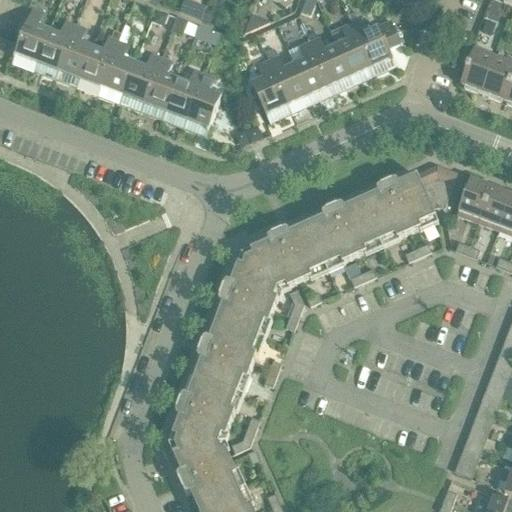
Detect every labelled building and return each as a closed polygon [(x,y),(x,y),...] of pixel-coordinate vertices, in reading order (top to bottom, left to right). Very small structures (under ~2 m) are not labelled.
[(511,8),(511,0),(505,0),(503,5),(511,8)] [(35,74),(50,34),(39,30),(44,17),(33,12),(12,67),(27,72),(28,71),(35,74)] [(396,69),(389,53),(401,47),(391,25),(367,35),(362,22),(351,27),(375,80),(389,74),(388,73),(396,69)] [(55,83),(76,29),(65,25),(60,38),(50,34),(35,74),(42,77),(41,78),(55,83)] [(375,80),(351,27),(341,32),(346,44),(336,49),(354,88),(360,85),(361,86),(375,80)] [(77,90),(92,50),(82,46),(87,33),(76,29),(55,83),(70,89),(70,87),(77,90)] [(98,99),(119,45),(108,41),(103,54),(92,50),(77,90),(84,93),(84,94),(98,99)] [(354,88),(336,49),(326,54),(320,41),(310,46),(333,99),(346,93),(346,92),(354,88)] [(120,106),(135,66),(124,62),(129,49),(119,45),(98,99),(112,105),(113,104),(120,106)] [(333,99),(310,46),(299,50),(305,63),(295,68),(312,107),(319,104),(319,105),(333,99)] [(483,96),(496,61),(474,53),(461,88),(483,96)] [(141,116),(162,61),(151,57),(146,71),(135,66),(120,106),(127,109),(127,110),(141,116)] [(312,107),(295,68),(284,72),(278,59),(268,64),(292,117),(305,111),(305,110),(312,107)] [(163,123),(178,83),(168,79),(172,66),(162,61),(141,116),(155,121),(156,120),(163,123)] [(504,104),(511,84),(511,67),(496,61),(483,96),(504,104)] [(292,117),(268,64),(257,69),(263,82),(252,87),(269,126),(277,122),(278,124),(292,117)] [(184,132),(204,78),(194,74),(189,87),(178,83),(163,123),(170,125),(169,127),(184,132)] [(206,139),(222,99),(210,95),(215,82),(204,78),(184,132),(198,137),(198,136),(206,139)] [(219,446),(222,438),(226,439),(235,415),(231,413),(244,381),(248,382),(256,360),(257,358),(253,356),(265,325),(269,326),(278,304),(279,302),(275,300),(278,291),(286,288),(288,292),(312,281),(310,277),(341,263),(343,267),(367,256),(365,252),(396,239),(397,243),(422,232),(420,228),(436,220),(433,214),(438,211),(444,214),(458,178),(437,170),(399,187),(401,194),(397,195),(397,194),(385,199),(386,201),(382,202),(379,196),(344,212),(347,218),(343,220),(342,218),(330,223),(331,225),(327,227),(324,220),(289,236),(292,242),(288,244),(286,239),(270,246),(269,245),(242,257),(231,286),(237,289),(236,292),(234,292),(229,304),(231,305),(230,309),(223,306),(209,342),(216,345),(214,348),(213,348),(208,360),(210,361),(208,365),(202,362),(188,399),(194,402),(193,405),(191,405),(187,417),(188,418),(186,422),(180,419),(169,448),(181,476),(182,475),(189,491),(195,489),(197,492),(190,495),(197,511),(252,511),(251,508),(247,509),(233,479),(237,477),(226,453),(222,455),(219,446)] [(478,227),(492,191),(471,183),(457,219),(478,227)] [(383,194),(395,189),(393,184),(381,189),(383,194)] [(498,234),(511,199),(492,191),(478,227),(498,234)] [(511,239),(511,198),(511,199),(498,234),(511,239)] [(340,213),(338,208),(326,213),(329,218),(340,213)] [(466,259),(469,250),(459,246),(455,255),(466,259)] [(432,256),(428,248),(417,253),(420,261),(432,256)] [(477,263),(480,254),(469,250),(466,259),(477,263)] [(420,261),(417,253),(405,258),(409,267),(420,261)] [(506,275),(510,265),(499,261),(496,271),(506,275)] [(377,281),(373,273),(362,278),(365,286),(377,281)] [(365,286),(362,278),(350,283),(354,291),(365,286)] [(225,302),(229,290),(224,288),(220,299),(225,302)] [(304,309),(298,294),(290,298),(295,309),(304,309)] [(322,305),(318,297),(307,302),(310,310),(322,305)] [(299,323),(302,314),(304,309),(295,309),(290,320),(299,323)] [(294,335),(299,323),(290,320),(286,332),(294,335)] [(203,358),(208,346),(203,344),(198,355),(203,358)] [(277,379),(282,368),(273,364),(269,376),(277,379)] [(507,380),(510,371),(497,366),(493,375),(507,380)] [(504,389),(507,380),(493,375),(490,384),(504,389)] [(273,391),(277,379),(269,376),(264,388),(273,391)] [(181,415),(186,403),(181,402),(176,413),(181,415)] [(492,420),(495,411),(481,406),(478,415),(492,420)] [(488,429),(492,420),(478,415),(474,424),(488,429)] [(256,436),(260,424),(252,421),(247,433),(256,436)] [(250,451),(256,436),(247,433),(243,445),(250,451)] [(250,451),(243,445),(232,450),(235,458),(250,451)] [(473,469),(480,452),(466,447),(459,464),(473,469)] [(261,466),(256,454),(248,457),(253,469),(261,466)] [(453,508),(457,497),(448,494),(444,505),(453,508)] [(273,511),(280,509),(275,497),(267,501),(271,511),(273,511)] [(511,511),(511,506),(490,498),(484,511),(511,511)]
